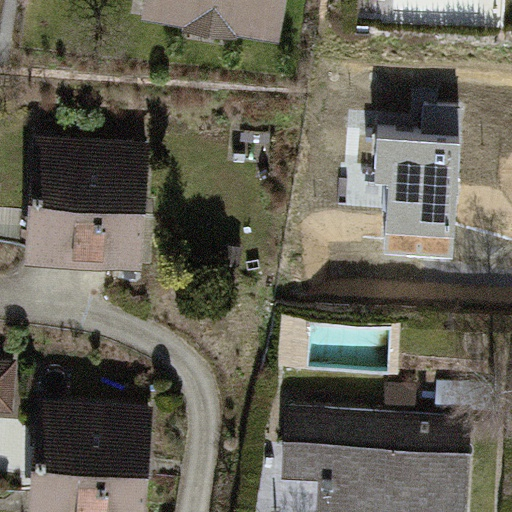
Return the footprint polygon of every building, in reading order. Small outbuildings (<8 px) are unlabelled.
[(266,0),(131,0),(130,10),(260,33),(266,0)] [(18,131),(6,253),(127,264),(138,141),(18,131)] [(0,351),(0,403),(20,406),(25,354),(0,351)] [(126,511),(135,403),(22,393),(12,511),(126,511)] [(449,511),(460,423),(279,402),(266,511),(449,511)]
